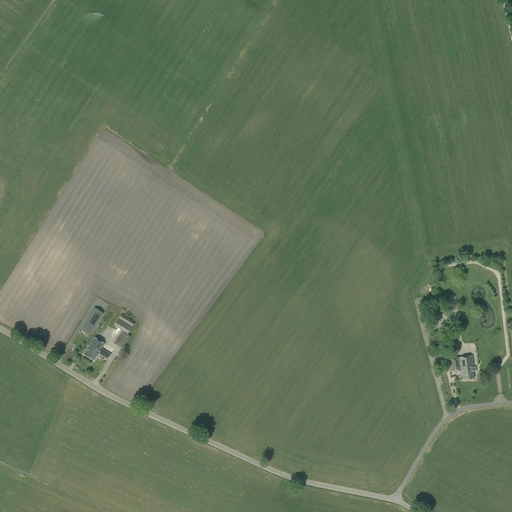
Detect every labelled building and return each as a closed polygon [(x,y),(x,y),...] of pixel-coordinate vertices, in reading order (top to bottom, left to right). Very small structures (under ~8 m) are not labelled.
[(83,325),(93,331),(104,314),(94,308),(83,325)] [(114,326),(122,331),(127,335),(135,323),(121,315),(114,326)] [(451,337),(449,329),(442,331),(447,348),(454,346),(452,337),(451,337)] [(127,335),(122,331),(114,344),(123,349),(130,337),(127,335)] [(99,346),(102,348),(104,344),(94,337),(84,355),(89,358),(93,351),(94,352),(95,349),(96,349),(99,346)] [(101,349),(102,348),(99,346),(96,349),(95,349),(94,352),(93,351),(89,358),(94,361),(99,353),(108,359),(111,354),(101,349)] [(474,368),(472,356),(459,358),(448,359),(450,372),(461,371),(462,380),(474,379),(473,372),(476,371),(476,367),(474,368)]
